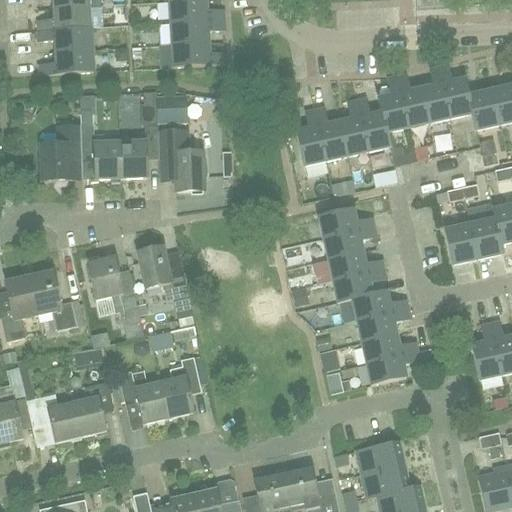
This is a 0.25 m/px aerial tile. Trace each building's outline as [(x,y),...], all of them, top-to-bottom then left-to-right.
[(89,0),(36,0),(37,1),(54,0),(54,11),(90,9),(89,0)] [(173,26),(225,22),(225,13),(208,14),(207,1),(172,4),(173,26)] [(90,9),(54,11),(55,23),(38,24),(39,34),(91,31),(90,9)] [(129,11),(106,12),(107,30),(130,28),(129,11)] [(175,47),(210,45),(209,35),(226,34),(225,22),(173,26),(175,47)] [(91,31),(39,34),(39,45),(56,44),(56,55),(93,53),(91,31)] [(176,70),(229,66),(228,57),(211,58),(210,45),(175,47),(176,70)] [(93,53),(56,55),(57,68),(41,69),(42,79),(94,75),(93,53)] [(105,54),(104,71),(133,73),(134,56),(105,54)] [(438,71),(449,121),(471,116),(467,100),(464,83),(453,86),(449,68),(438,71)] [(449,121),(438,71),(430,73),(434,90),(421,93),(428,125),(449,121)] [(428,125),(421,93),(410,96),(406,78),(396,80),(408,130),(410,142),(431,137),(428,125)] [(382,117),(386,134),(408,130),(396,80),(388,82),(392,99),(378,102),(382,117)] [(511,125),(511,89),(492,94),(500,128),(511,125)] [(326,164),(314,113),(310,94),(297,96),(302,116),(305,116),(309,132),(296,134),(304,169),(326,164)] [(467,100),(471,116),(475,134),(500,128),(492,94),(467,100)] [(148,156),(160,155),(158,137),(157,98),(144,99),(145,110),(140,110),(141,131),(146,131),(146,136),(137,137),(133,141),(134,145),(120,146),(122,182),(149,181),(148,163),(148,156)] [(159,126),(188,125),(187,99),(158,100),(159,126)] [(356,105),(367,155),(389,150),(386,134),(382,117),(370,120),(366,102),(356,105)] [(367,155),(356,105),(346,107),(350,123),(339,125),(347,159),(367,155)] [(347,159),(339,125),(328,128),(324,111),(314,113),(326,164),(347,159)] [(102,138),(95,138),(94,130),(80,131),(82,159),(96,158),(97,183),(122,182),(120,146),(107,147),(107,141),(102,138)] [(451,130),(439,130),(440,155),(452,155),(451,130)] [(82,159),(80,131),(70,131),(59,132),(60,149),(42,150),(44,185),(54,185),(54,188),(56,189),(65,189),(67,187),(67,184),(72,184),(82,184),(81,164),(82,164),(82,159)] [(177,184),(177,195),(205,194),(203,156),(190,157),(189,135),(158,137),(160,155),(161,185),(177,184)] [(483,170),(498,166),(496,155),(480,159),(483,170)] [(401,173),(419,166),(415,157),(398,163),(401,173)] [(511,181),(509,170),(494,173),(497,184),(511,181)] [(379,183),(360,184),(361,197),(380,195),(379,183)] [(464,202),(479,199),(476,187),(461,190),(464,202)] [(464,202),(461,190),(446,194),(449,205),(464,202)] [(511,245),(511,208),(492,213),(500,248),(501,248),(511,245)] [(500,248),(492,213),(491,211),(467,216),(478,263),(503,257),(501,248),(500,248)] [(324,242),(373,231),(371,222),(355,225),(352,212),(319,220),(324,242)] [(478,263),(467,216),(442,222),(445,233),(444,233),(452,268),(478,263)] [(373,231),(324,242),(328,263),(361,256),(359,245),(376,241),(373,231)] [(169,306),(190,301),(184,271),(170,274),(165,250),(138,257),(147,293),(165,289),(169,306)] [(361,256),(328,263),(333,284),(382,273),(380,264),(364,268),(361,256)] [(131,329),(143,326),(136,299),(124,301),(115,261),(89,268),(97,303),(112,300),(116,317),(128,314),(131,329)] [(382,273),(333,284),(338,305),(352,302),(386,295),(371,298),(369,287),(384,283),(382,273)] [(58,335),(78,330),(72,305),(61,308),(53,274),(30,279),(39,319),(54,316),(58,335)] [(39,319),(30,279),(7,285),(14,318),(2,321),(8,346),(28,342),(24,323),(39,319)] [(386,295),(352,302),(357,324),(407,313),(405,304),(389,307),(386,295)] [(407,313),(357,324),(362,345),(395,338),(393,327),(410,323),(407,313)] [(511,375),(511,339),(503,342),(499,326),(489,328),(500,378),(511,375)] [(500,378),(489,328),(480,330),(483,346),(471,349),(479,383),(500,378)] [(178,336),(153,338),(155,358),(180,356),(178,336)] [(395,338),(362,345),(366,366),(417,355),(415,345),(398,349),(395,338)] [(99,351),(88,353),(91,371),(102,369),(99,351)] [(417,355),(366,366),(371,389),(405,381),(402,368),(419,364),(417,355)] [(348,371),(346,356),(329,358),(331,374),(348,371)] [(193,415),(187,392),(200,389),(194,362),(182,365),(183,370),(171,374),(173,382),(161,385),(169,421),(193,415)] [(15,402),(26,399),(20,371),(8,374),(11,389),(0,391),(0,397),(3,409),(0,409),(0,448),(25,442),(15,402)] [(365,371),(344,375),(347,393),(368,389),(365,371)] [(132,378),(132,376),(119,379),(126,407),(137,404),(142,427),(169,421),(161,385),(148,388),(144,375),(132,378)] [(103,417),(115,414),(108,386),(87,391),(90,402),(74,406),(83,441),(108,435),(103,417)] [(83,441),(74,406),(59,409),(56,398),(34,403),(40,431),(53,428),(57,447),(83,441)] [(478,441),(481,452),(501,447),(498,436),(478,441)] [(360,479),(404,469),(398,445),(355,455),(360,479)] [(335,470),(348,467),(346,456),(333,459),(335,470)] [(511,507),(511,467),(503,469),(511,508),(511,507)] [(404,469),(360,479),(365,501),(375,499),(375,500),(419,490),(409,492),(404,469)] [(492,511),(511,508),(503,469),(492,472),(493,476),(477,480),(484,511),(492,511)] [(311,472),(282,479),(289,511),(305,507),(305,511),(339,511),(332,482),(314,486),(311,472)] [(282,511),(289,511),(282,479),(254,485),(259,508),(245,511),(282,511)] [(423,511),(419,490),(375,500),(378,511),(423,511)] [(240,511),(239,503),(225,506),(220,508),(216,493),(193,498),(195,511),(240,511)] [(344,511),(358,511),(354,493),(341,496),(344,511)] [(150,511),(146,495),(133,498),(135,511),(150,511)] [(195,511),(193,498),(170,504),(172,511),(195,511)]
